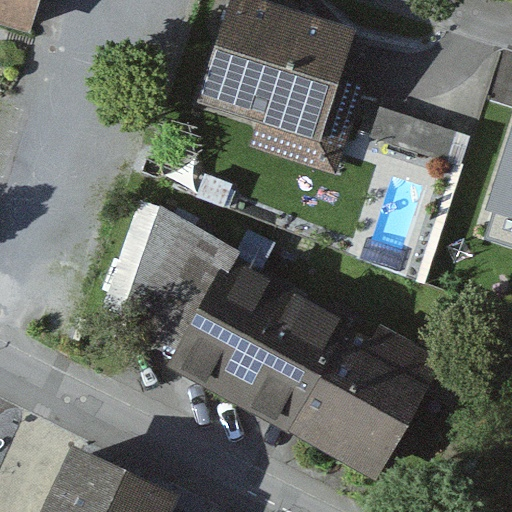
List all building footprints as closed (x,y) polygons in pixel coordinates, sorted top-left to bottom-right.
[(0,0),(0,25),(37,37),(48,0),(0,0)] [(340,46),(226,9),(188,129),(301,166),(340,46)] [(511,110),(471,234),(511,247),(511,110)] [(217,266),(157,377),(365,487),(424,376),(217,266)] [(511,434),(496,474),(511,480),(511,434)] [(165,511),(76,474),(59,511),(165,511)]
